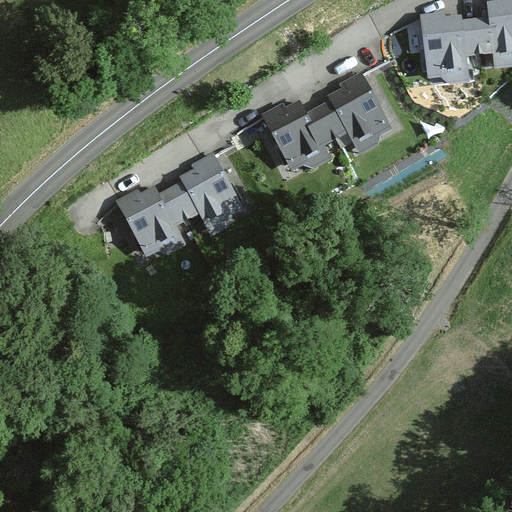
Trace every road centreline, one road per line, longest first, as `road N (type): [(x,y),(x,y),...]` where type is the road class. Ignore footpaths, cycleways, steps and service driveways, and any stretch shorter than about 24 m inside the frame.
road 1 (residential): [(266,511),(399,367),(511,185)]
road 2 (primary): [(290,0),(140,102),(0,229)]
